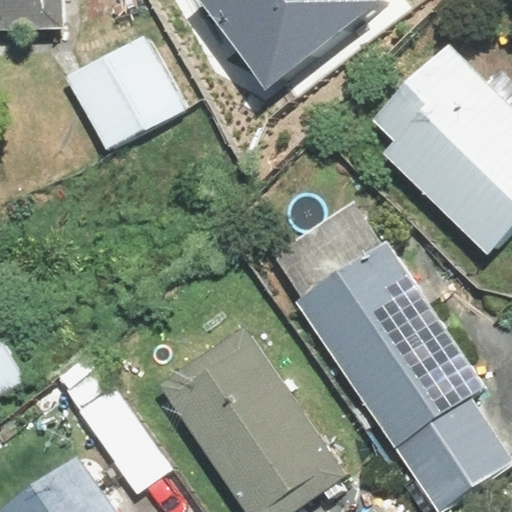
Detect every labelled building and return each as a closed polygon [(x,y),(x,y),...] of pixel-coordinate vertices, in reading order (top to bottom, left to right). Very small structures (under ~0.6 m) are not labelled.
[(0,0),(0,41),(54,43),(55,0),(0,0)] [(210,0),(285,97),(401,9),(393,0),(210,0)] [(185,127),(142,41),(64,79),(107,165),(185,127)] [(511,116),(451,53),(371,129),(500,265),(511,253),(511,116)] [(233,222),(201,250),(231,284),(263,256),(233,222)] [(482,390),(378,242),(294,300),(397,448),(482,390)] [(99,349),(70,373),(103,414),(132,390),(99,349)] [(243,352),(170,401),(244,511),(302,511),(336,490),(243,352)] [(0,399),(11,394),(0,374),(0,399)] [(119,511),(102,486),(62,511),(119,511)]
